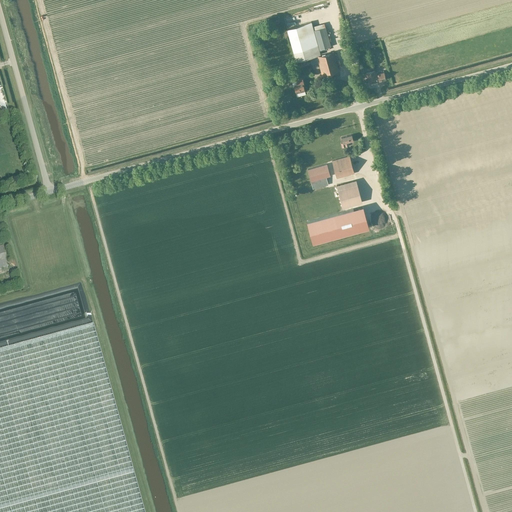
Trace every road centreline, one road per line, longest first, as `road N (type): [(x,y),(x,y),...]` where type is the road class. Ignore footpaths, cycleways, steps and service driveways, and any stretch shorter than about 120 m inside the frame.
road 1 (unclassified): [(48,191),(511,65)]
road 2 (unclassified): [(48,191),(0,12)]
